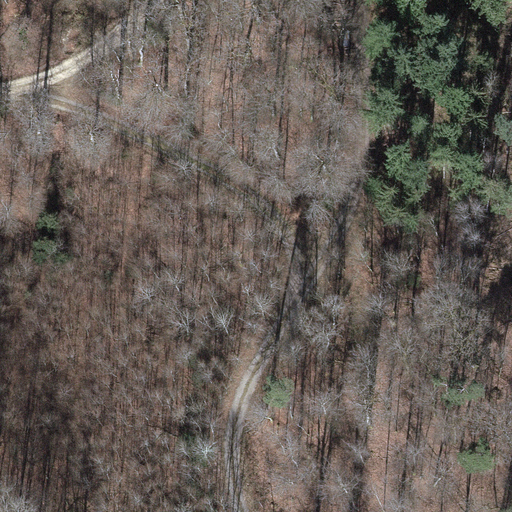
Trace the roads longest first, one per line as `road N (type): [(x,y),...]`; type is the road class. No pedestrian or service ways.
road 1 (track): [(361,0),(367,88),(340,190),(302,244),(233,408),(246,511)]
road 2 (track): [(0,91),(127,115),(283,176),(302,244)]
road 3 (track): [(153,0),(91,53),(0,90)]
